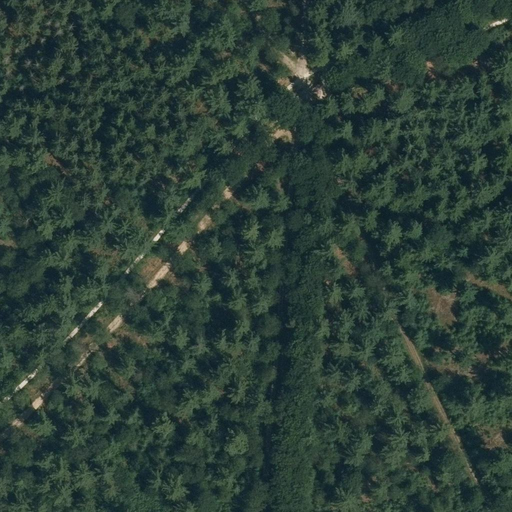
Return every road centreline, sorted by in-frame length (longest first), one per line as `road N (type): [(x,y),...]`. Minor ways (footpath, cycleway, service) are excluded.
road 1 (track): [(329,92),(323,184),(487,511)]
road 2 (track): [(296,108),(95,340),(0,431)]
road 3 (track): [(296,108),(261,511)]
road 4 (track): [(298,88),(296,108),(504,0)]
road 5 (track): [(511,75),(339,87)]
